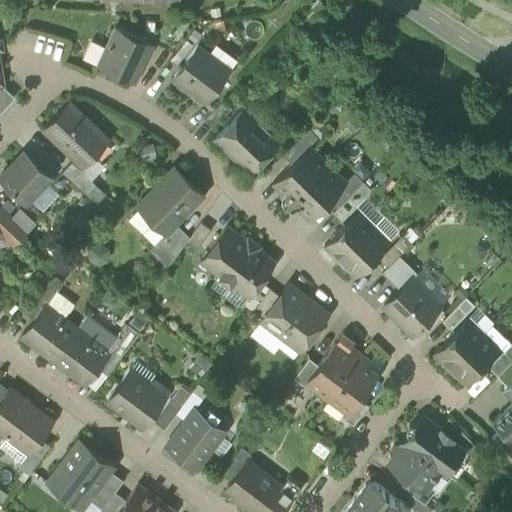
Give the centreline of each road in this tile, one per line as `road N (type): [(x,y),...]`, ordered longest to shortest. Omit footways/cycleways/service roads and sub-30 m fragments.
road 1 (residential): [(0,131),(43,80),(77,77),(134,108),(188,146),(419,372)]
road 2 (residential): [(0,348),(217,511)]
road 3 (residential): [(313,511),(419,372)]
road 4 (secondary): [(511,72),(402,0)]
